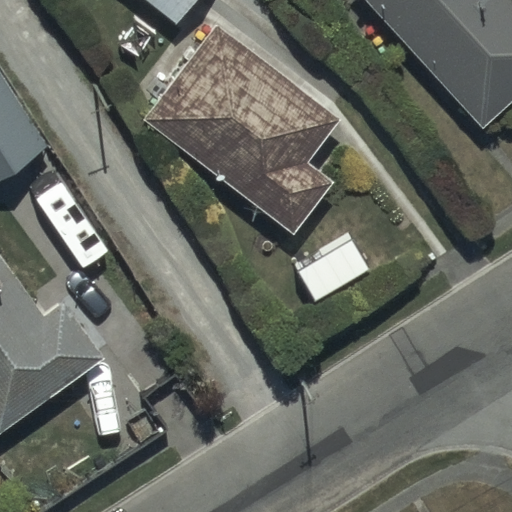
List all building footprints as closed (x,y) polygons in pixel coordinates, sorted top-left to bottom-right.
[(148,0),(172,17),(177,10),(188,18),(200,0),(148,0)] [(511,0),(365,0),(472,121),(511,85),(511,0)] [(211,21),(139,114),(288,229),(329,175),(303,155),(333,115),(211,21)] [(0,80),(0,166),(40,139),(0,80)] [(46,165),(21,181),(54,232),(79,216),(46,165)] [(0,248),(0,421),(95,355),(55,298),(41,307),(0,248)]
